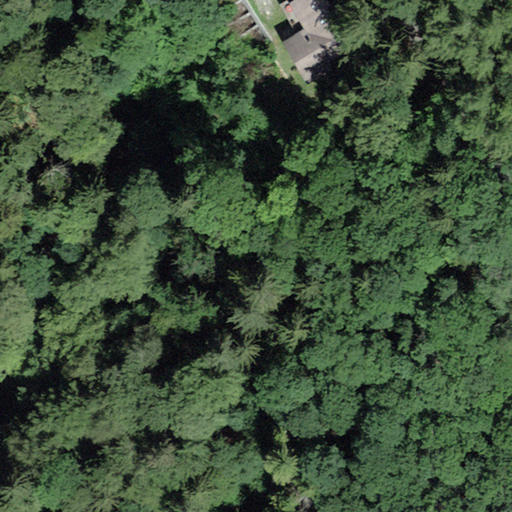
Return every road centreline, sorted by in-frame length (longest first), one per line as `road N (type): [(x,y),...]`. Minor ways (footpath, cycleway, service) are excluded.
road 1 (track): [(268,16),(282,60),(352,135),(369,236),(362,283),(400,352),(434,465),(465,511)]
road 2 (unclassified): [(396,0),(511,175)]
